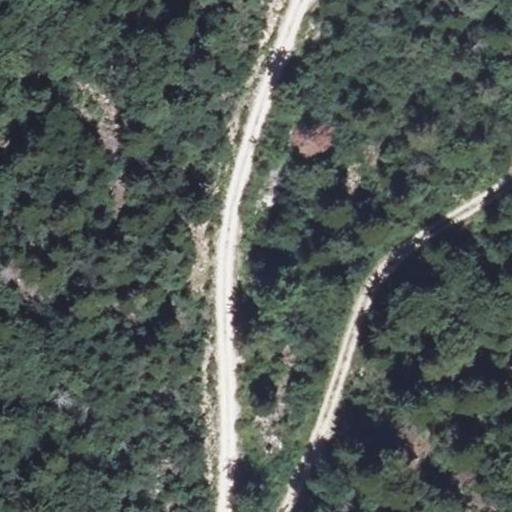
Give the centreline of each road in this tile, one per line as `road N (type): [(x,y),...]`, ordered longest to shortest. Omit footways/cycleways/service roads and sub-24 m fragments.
road 1 (track): [(322,0),(263,118),(240,203),(223,511)]
road 2 (track): [(286,511),(365,297),(392,256),(511,177)]
